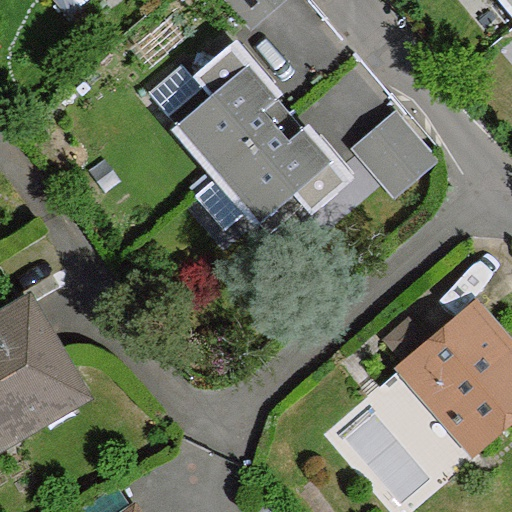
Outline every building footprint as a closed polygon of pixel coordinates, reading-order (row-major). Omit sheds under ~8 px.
[(289,0),(226,0),(253,31),(289,0)] [(353,192),(235,52),(197,84),(184,68),(150,96),(170,120),(201,94),(211,106),(179,133),(219,181),(197,200),(226,234),(249,214),(265,234),(298,206),(314,225),(353,192)] [(399,116),(356,152),(397,200),(439,164),(399,116)] [(27,300),(0,315),(0,462),(91,409),(27,300)] [(511,435),(511,340),(479,304),(401,374),(481,463),(511,435)]
